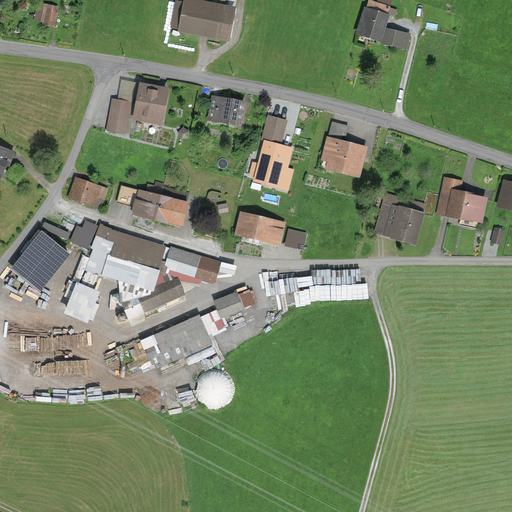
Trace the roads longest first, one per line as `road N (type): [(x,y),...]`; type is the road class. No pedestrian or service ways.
road 1 (residential): [(49,200),(234,260),(511,259)]
road 2 (residential): [(511,158),(320,98),(108,59)]
road 3 (unknown): [(0,307),(85,332),(127,330),(284,264)]
road 4 (unclassified): [(49,200),(78,152),(108,59)]
